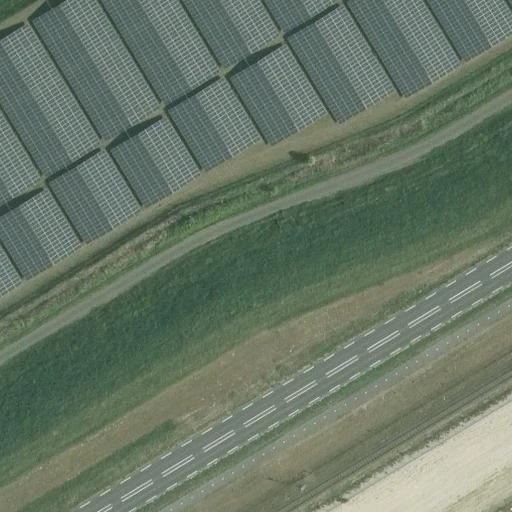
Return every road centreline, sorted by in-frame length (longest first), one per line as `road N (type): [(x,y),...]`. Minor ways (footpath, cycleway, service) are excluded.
road 1 (unclassified): [(511,96),(423,149),(241,221),(0,362)]
road 2 (secondary): [(113,511),(511,271)]
